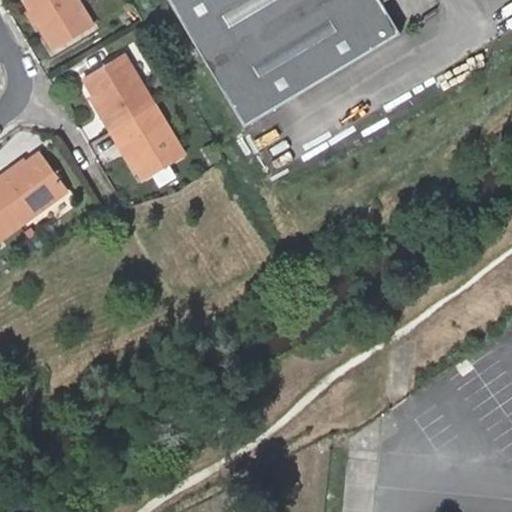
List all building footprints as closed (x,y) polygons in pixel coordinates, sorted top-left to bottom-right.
[(28,0),(26,1),(57,51),(96,28),(78,0),(28,0)] [(110,20),(97,0),(78,0),(96,28),(110,20)] [(166,0),(244,129),(399,37),(376,0),(166,0)] [(111,134),(157,106),(126,53),(82,80),(104,115),(100,118),(111,134)] [(187,156),(157,106),(111,134),(119,146),(123,145),(146,181),(187,156)] [(4,178),(0,180),(0,197),(21,226),(69,192),(42,155),(7,181),(4,178)] [(0,242),(21,226),(0,197),(0,242)]
